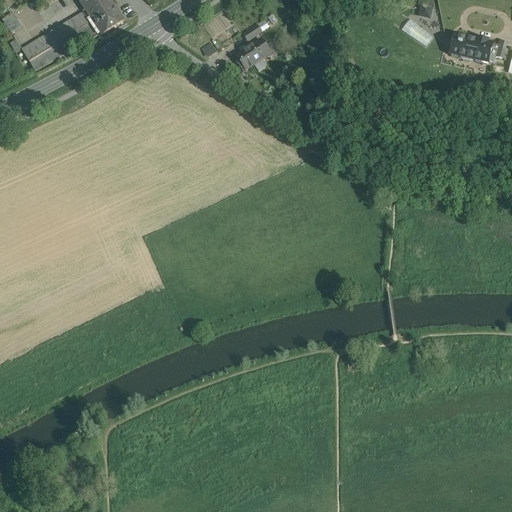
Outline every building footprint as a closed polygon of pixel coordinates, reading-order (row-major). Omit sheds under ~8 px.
[(125,22),(110,0),(78,0),(93,22),(90,24),(83,13),(22,51),(36,73),(80,46),(80,47),(101,35),(102,37),(125,22)] [(436,4),(420,1),(419,8),(422,9),(420,19),(432,22),(436,4)] [(21,29),(13,15),(3,21),(11,35),(21,29)] [(257,27),(244,36),(248,43),(262,34),(257,27)] [(261,41),(247,51),(246,50),(241,54),(242,55),(237,58),(247,72),(261,62),(262,62),(271,56),(261,41)] [(479,46),(474,45),(475,44),(470,43),(469,44),(456,42),(452,63),(485,70),(487,60),(498,62),(501,52),(489,50),(490,47),(479,44),(479,46)] [(208,59),(217,53),(211,44),(203,50),(208,59)] [(510,50),(501,49),(501,52),(498,62),(498,65),(506,67),(510,50)]
